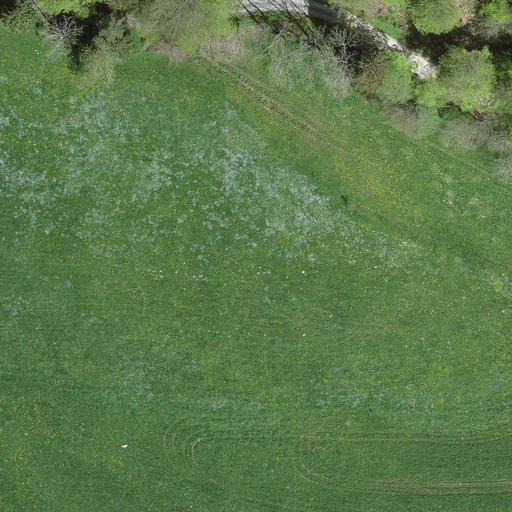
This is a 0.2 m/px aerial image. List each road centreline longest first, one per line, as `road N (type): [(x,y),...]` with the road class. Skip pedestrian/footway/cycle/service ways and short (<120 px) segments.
road 1 (track): [(267,0),(147,24),(22,0)]
road 2 (track): [(511,102),(296,0)]
